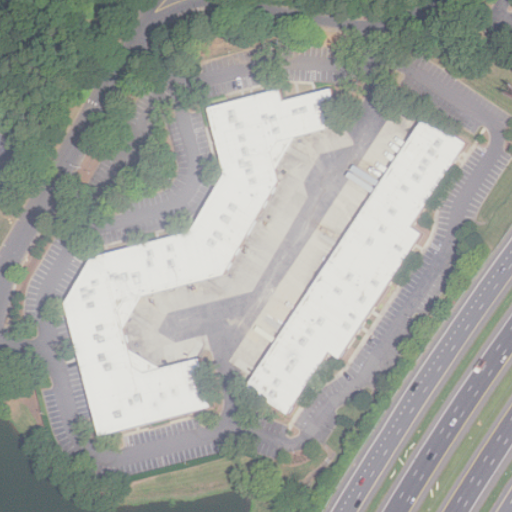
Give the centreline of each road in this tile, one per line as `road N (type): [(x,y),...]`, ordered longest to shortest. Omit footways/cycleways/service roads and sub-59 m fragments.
road 1 (residential): [(142,29),(199,1),(368,27),(437,0)]
road 2 (motorway): [(511,257),(343,511)]
road 3 (residential): [(142,29),(0,283)]
road 4 (motorway): [(511,333),(395,511)]
